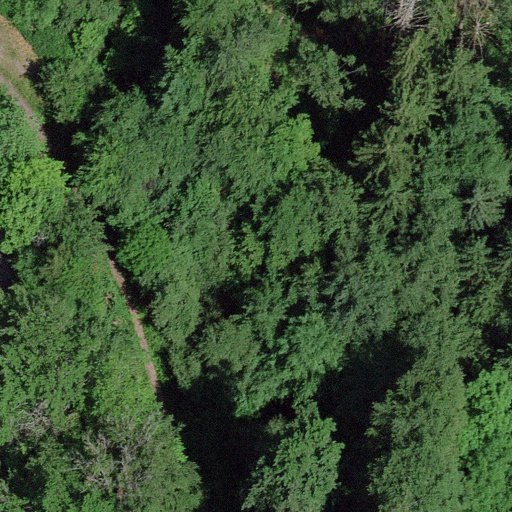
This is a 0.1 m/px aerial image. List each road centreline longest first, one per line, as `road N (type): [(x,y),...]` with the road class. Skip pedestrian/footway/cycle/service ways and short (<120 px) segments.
road 1 (track): [(0,65),(52,136),(202,511)]
road 2 (track): [(0,248),(0,395)]
